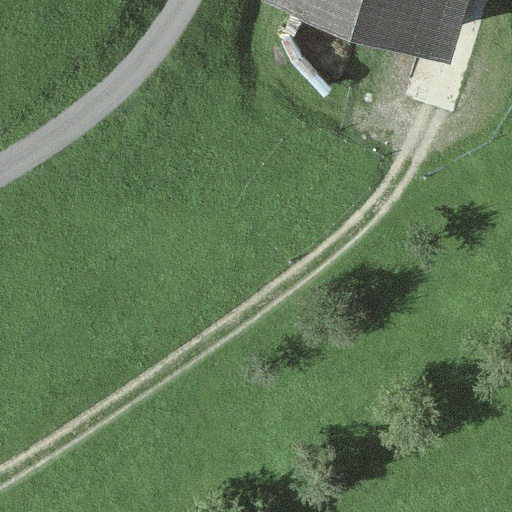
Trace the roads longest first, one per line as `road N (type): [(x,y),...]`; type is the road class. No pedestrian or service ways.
road 1 (track): [(511,122),(438,148),(275,295),(0,481)]
road 2 (unclassified): [(187,0),(105,100),(0,173)]
